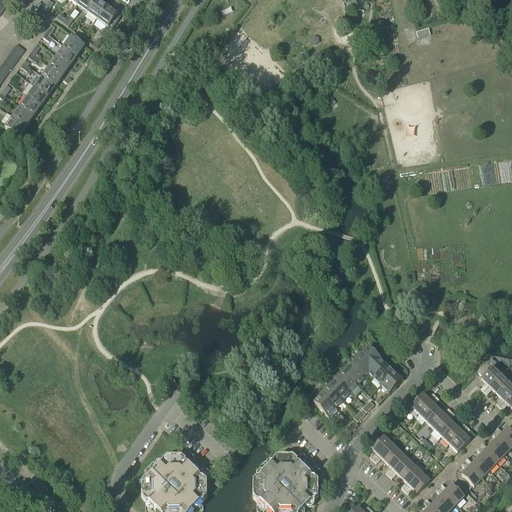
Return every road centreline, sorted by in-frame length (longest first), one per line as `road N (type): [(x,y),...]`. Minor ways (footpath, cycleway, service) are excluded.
road 1 (tertiary): [(0,272),(179,0)]
road 2 (residential): [(330,511),(360,440),(416,379),(422,357)]
road 3 (residential): [(123,511),(118,475),(168,410)]
